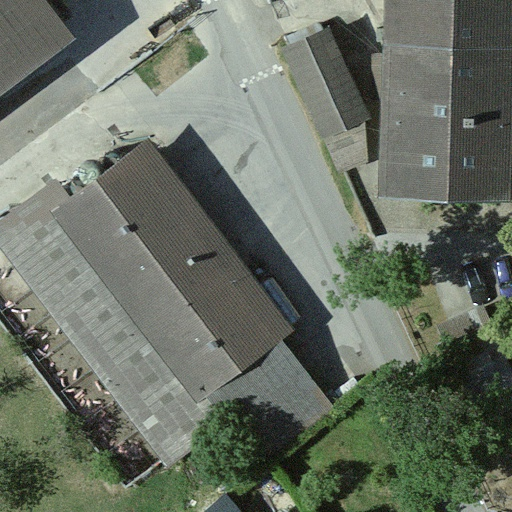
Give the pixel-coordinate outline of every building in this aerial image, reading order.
[(0,0),(0,68),(50,31),(25,0),(0,0)] [(511,0),(384,0),(379,194),(511,198),(511,0)] [(372,115),(330,25),(281,45),(340,172),(368,160),(366,118),(372,115)] [(295,329),(147,135),(70,194),(56,175),(0,217),(0,247),(170,470),(228,426),(259,467),(337,407),(284,338),(295,329)] [(511,409),(511,366),(485,306),(440,326),(482,422),(511,409)] [(240,511),(227,496),(208,511),(240,511)]
